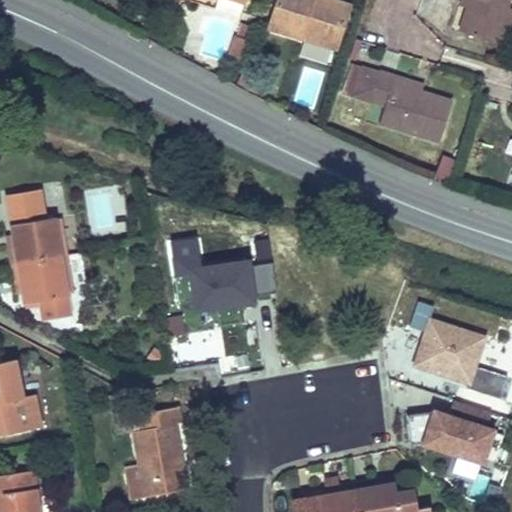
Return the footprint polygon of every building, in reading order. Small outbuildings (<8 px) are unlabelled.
[(272,0),(265,26),(334,47),(344,12),(307,0),(272,0)] [(346,4),(334,0),(307,0),(344,12),(346,4)] [(465,0),(456,0),(454,8),(462,10),(465,0)] [(465,0),(462,10),(455,34),(492,45),(502,10),(505,0),(465,0)] [(510,12),(502,10),(492,45),(499,47),(510,12)] [(241,61),(248,39),(234,35),(227,57),(241,61)] [(355,80),(359,68),(350,65),(346,77),(355,80)] [(312,109),(324,72),(303,66),(292,103),(312,109)] [(355,80),(350,96),(386,106),(381,124),(439,141),(450,102),(421,93),(392,85),(394,78),(359,68),(355,80)] [(242,69),(234,86),(255,97),(264,80),(242,69)] [(423,86),(394,78),(392,85),(421,93),(423,86)] [(9,226),(45,219),(40,193),(2,199),(6,226),(9,226)] [(45,219),(9,226),(11,237),(13,248),(7,249),(9,266),(60,258),(54,222),(53,218),(45,219)] [(59,221),(54,222),(60,258),(65,257),(59,221)] [(11,237),(5,238),(7,249),(13,248),(11,237)] [(65,257),(60,258),(66,294),(71,293),(65,257)] [(60,258),(9,266),(12,282),(18,281),(20,294),(22,305),(38,302),(67,297),(66,294),(60,258)] [(270,266),(247,268),(247,262),(183,271),(184,278),(173,280),(177,303),(187,302),(189,316),(253,308),(251,298),(274,295),(270,266)] [(67,297),(38,302),(41,322),(73,317),(69,297),(67,297)] [(407,330),(422,334),(426,321),(431,307),(416,303),(407,330)] [(183,335),(180,317),(164,319),(167,337),(183,335)] [(475,370),(485,339),(426,321),(422,334),(412,368),(470,386),(475,370)] [(511,369),(511,336),(505,334),(497,366),(511,369)] [(245,371),(246,356),(222,355),(221,370),(245,371)] [(14,360),(0,362),(0,435),(40,427),(33,394),(22,396),(14,360)] [(507,379),(475,370),(470,386),(469,391),(500,400),(507,379)] [(486,467),(498,429),(488,426),(492,412),(453,399),(449,413),(434,408),(421,446),(486,467)] [(175,406),(134,415),(137,430),(132,431),(138,465),(145,497),(185,490),(172,424),(177,423),(175,406)] [(451,462),(448,474),(473,480),(476,469),(451,462)] [(138,465),(124,468),(131,500),(145,497),(138,465)] [(36,511),(31,471),(0,475),(0,511),(36,511)] [(475,475),(474,494),(488,495),(489,476),(475,475)] [(380,478),(369,480),(369,487),(381,485),(380,478)] [(369,480),(352,483),(356,511),(428,511),(427,506),(415,509),(413,489),(394,493),(393,482),(381,485),(369,487),(369,480)] [(325,494),(294,499),(296,511),(356,511),(352,483),(336,486),(337,492),(325,494)] [(336,486),(324,487),(325,494),(337,492),(336,486)]
